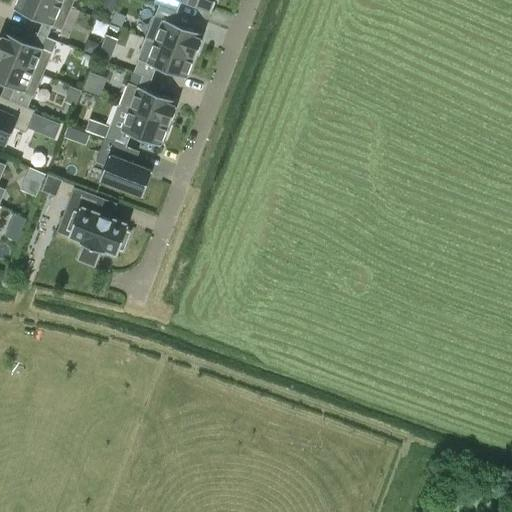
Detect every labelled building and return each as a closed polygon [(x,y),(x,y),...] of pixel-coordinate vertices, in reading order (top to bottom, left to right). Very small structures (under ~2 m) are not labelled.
[(61,29),(70,7),(51,0),(17,0),(14,9),(43,22),(38,32),(47,36),(52,25),(61,29)] [(154,0),(154,2),(159,4),(177,11),(181,0),(182,0),(211,11),(215,0),(154,0)] [(177,11),(159,4),(154,15),(146,38),(154,42),(193,57),(195,57),(202,38),(201,38),(202,34),(173,22),(177,11)] [(33,44),(4,32),(3,36),(1,35),(0,37),(0,56),(42,74),(52,52),(51,51),(56,40),(47,36),(38,32),(33,44)] [(95,53),(99,43),(88,39),(84,49),(95,53)] [(193,57),(154,42),(146,63),(138,60),(133,71),(143,75),(151,78),(156,67),(185,78),(193,57)] [(42,74),(0,56),(0,81),(15,88),(10,99),(28,107),(33,95),(33,96),(42,74)] [(91,70),(84,87),(102,95),(109,77),(91,70)] [(138,86),(128,83),(120,105),(129,109),(168,124),(169,125),(177,105),(175,105),(177,101),(147,89),(151,78),(143,75),(138,86)] [(79,102),(83,88),(59,82),(57,89),(69,92),(67,99),(79,102)] [(11,100),(5,113),(0,110),(0,140),(7,144),(14,127),(26,132),(35,110),(11,100)] [(168,124),(129,109),(120,130),(121,130),(116,142),(126,146),(130,134),(160,145),(168,124)] [(67,127),(63,137),(70,140),(74,130),(67,127)] [(130,149),(128,149),(108,140),(98,163),(107,167),(101,182),(144,199),(155,173),(126,161),(130,149)] [(47,177),(43,188),(57,194),(61,183),(47,177)] [(74,187),(57,232),(59,232),(69,236),(81,241),(80,243),(85,245),(80,258),(94,264),(99,251),(104,252),(105,250),(117,255),(120,249),(122,249),(128,233),(126,232),(129,225),(111,218),(101,214),(106,201),(106,199),(77,187),(74,187)]
